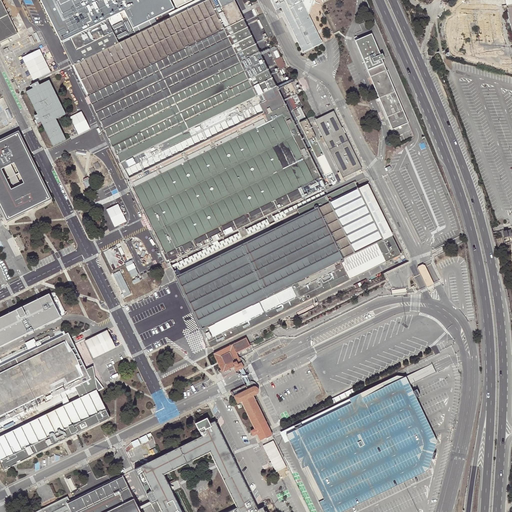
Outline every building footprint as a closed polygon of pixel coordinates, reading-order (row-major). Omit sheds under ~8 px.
[(18,34),(1,0),(0,0),(0,42),(0,43),(18,34)] [(169,262),(237,229),(244,226),(326,186),(278,89),(276,86),(233,0),(206,0),(152,27),(147,29),(144,24),(132,29),(124,14),(62,46),(129,181),(128,182),(133,192),(134,191),(163,251),(161,251),(166,261),(168,260),(169,262)] [(170,0),(176,10),(196,0),(170,0)] [(309,14),(312,5),(315,4),(316,1),(315,0),(271,0),(276,10),(281,7),(303,52),(322,43),(309,14)] [(274,35),(263,13),(258,15),(269,37),(274,35)] [(147,29),(152,27),(150,21),(144,24),(147,29)] [(368,70),(392,129),(408,123),(383,63),(383,64),(381,59),(384,58),(382,53),(380,55),(372,35),(356,41),(368,70)] [(270,50),(279,69),(285,66),(275,47),(274,48),(270,50)] [(53,145),(67,139),(58,117),(66,114),(51,79),(41,83),(39,80),(32,83),(34,87),(28,90),(38,113),(35,115),(38,122),(43,121),(53,145)] [(287,84),(291,92),(294,90),(291,83),(289,80),(286,81),(286,82),(287,84)] [(83,111),(71,116),(79,134),(91,128),(83,111)] [(315,120),(323,137),(325,141),(340,172),(343,177),(355,171),(361,169),(362,168),(333,111),(315,120)] [(326,175),(329,174),(330,176),(335,174),(307,119),(300,123),(326,175)] [(19,134),(0,143),(0,203),(8,220),(50,199),(19,134)] [(338,181),(335,174),(330,176),(327,178),(331,186),(336,183),(338,181)] [(246,330),(350,280),(340,261),(376,243),(386,262),(401,255),(367,184),(358,188),(355,182),(326,196),(297,210),(298,211),(248,235),(242,238),(178,269),(180,274),(176,276),(177,279),(211,348),(246,330)] [(324,192),(245,229),(248,235),(298,211),(297,210),(326,196),(325,194),(324,192)] [(237,229),(239,233),(242,238),(248,235),(245,229),(244,226),(237,229)] [(503,233),(505,239),(511,237),(510,231),(503,233)] [(177,266),(178,269),(242,238),(239,233),(175,263),(177,266)] [(350,280),(386,262),(376,243),(340,261),(350,280)] [(135,263),(128,266),(132,276),(139,273),(135,263)] [(420,267),(418,268),(418,270),(426,287),(427,289),(435,285),(433,283),(426,266),(423,265),(420,267)] [(131,294),(120,271),(112,275),(124,298),(131,294)] [(140,276),(143,281),(149,278),(147,273),(140,276)] [(353,285),(355,288),(367,282),(366,279),(353,285)] [(55,291),(0,317),(0,346),(66,315),(55,291)] [(96,382),(95,383),(92,367),(81,372),(61,330),(53,333),(52,330),(37,337),(38,340),(0,359),(0,427),(77,390),(80,398),(0,436),(0,460),(5,469),(110,418),(96,390),(96,388),(98,387),(96,382)] [(219,370),(221,373),(241,363),(239,358),(237,353),(250,347),(249,344),(246,338),(213,354),(218,363),(221,369),(219,370)] [(242,363),(241,363),(221,373),(223,378),(244,368),(242,363)] [(410,385),(407,381),(405,377),(400,376),(397,375),(349,397),(350,402),(285,433),(286,434),(290,443),(291,446),(298,459),(306,475),(314,492),(322,509),(323,511),(341,511),(343,511),(427,471),(437,441),(433,434),(426,419),(417,402),(411,388),(410,385)] [(230,392),(232,397),(252,387),(250,384),(249,382),(246,383),(247,384),(230,392)] [(252,387),(232,397),(234,400),(235,399),(237,404),(241,402),(249,418),(255,430),(251,432),(253,436),(257,435),(260,441),(272,435),(261,411),(254,396),(255,395),(258,394),(259,393),(259,392),(259,391),(259,390),(259,389),(258,388),(258,387),(257,387),(256,386),(255,386),(254,386),(252,387)] [(331,399),(333,404),(356,392),(353,388),(331,399)] [(266,511),(265,511),(263,507),(258,510),(220,432),(218,428),(213,430),(210,424),(207,418),(195,424),(199,431),(199,430),(202,436),(134,470),(150,502),(151,504),(155,511),(266,511)] [(262,446),(275,472),(285,467),(272,441),(262,446)] [(140,511),(139,510),(138,508),(123,475),(70,501),(67,497),(36,511),(140,511)] [(150,502),(138,508),(139,510),(151,504),(150,502)]
